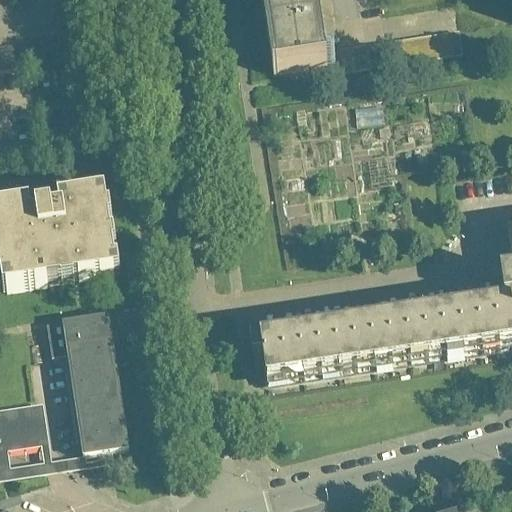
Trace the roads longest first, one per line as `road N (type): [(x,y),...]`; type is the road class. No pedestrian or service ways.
road 1 (residential): [(217,511),(189,311),(168,0)]
road 2 (residential): [(224,511),(511,440)]
road 3 (unknown): [(345,14),(361,36),(462,23)]
